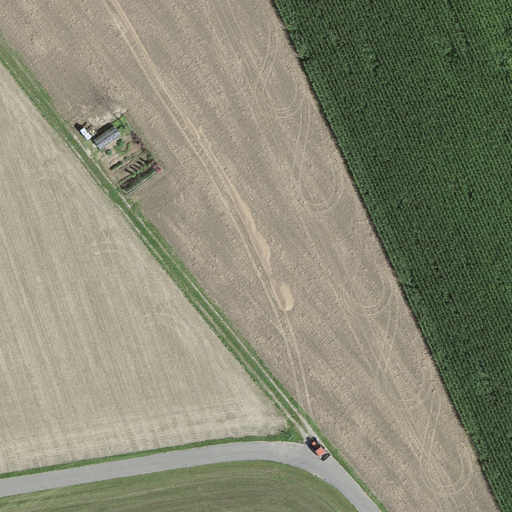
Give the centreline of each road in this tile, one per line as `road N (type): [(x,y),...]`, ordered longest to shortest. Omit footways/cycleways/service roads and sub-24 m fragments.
road 1 (track): [(0,44),(325,466)]
road 2 (unclassified): [(0,490),(280,452),(325,466),(371,511)]
